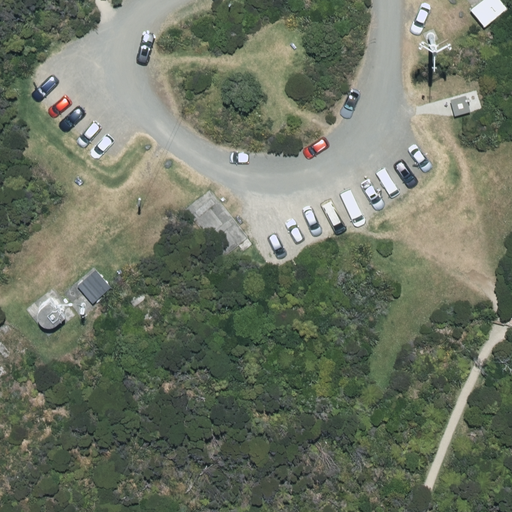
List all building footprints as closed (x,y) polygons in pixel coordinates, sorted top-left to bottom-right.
[(496,0),(480,0),(467,11),(480,28),(504,10),(496,0)] [(463,97),(446,101),(450,117),(467,113),(463,97)] [(254,240),(210,189),(184,211),(228,262),(254,240)] [(93,269),(74,286),(90,304),(109,287),(93,269)] [(50,326),(59,318),(46,302),(36,310),(33,313),(31,315),(31,319),(31,321),(32,324),(34,326),(37,328),(40,328),(44,328),(47,328),(50,326)]
